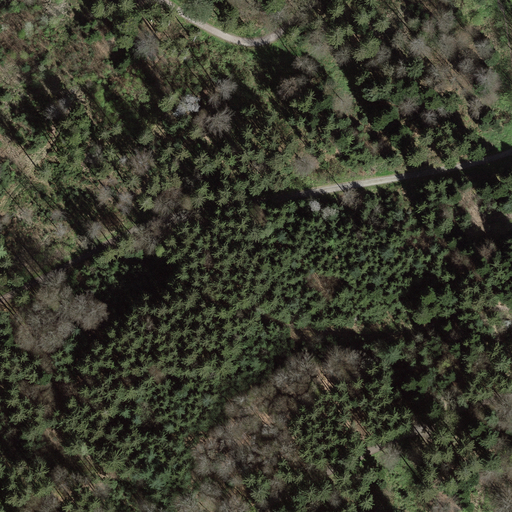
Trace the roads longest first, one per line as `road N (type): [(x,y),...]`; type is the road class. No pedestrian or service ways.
road 1 (track): [(511,149),(417,175),(166,219),(0,302)]
road 2 (track): [(257,511),(271,498),(449,413),(511,397)]
road 3 (track): [(315,0),(281,30),(252,41),(227,37),(165,0)]
road 4 (track): [(69,106),(0,212)]
